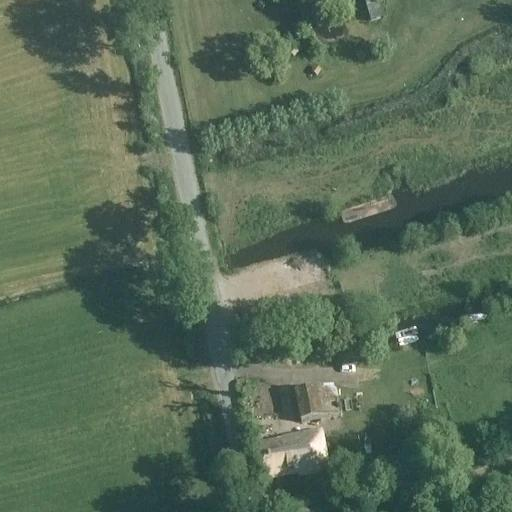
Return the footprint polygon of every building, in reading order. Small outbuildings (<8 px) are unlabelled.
[(228,275),(232,292),(259,286),(261,294),(321,279),(315,254),(228,275)] [(269,380),(283,430),(299,426),(285,376),(269,380)] [(294,394),(299,425),(338,417),(332,387),(294,394)] [(342,424),(352,423),(349,403),(340,404),(342,424)] [(422,420),(404,424),(411,454),(428,450),(422,420)] [(326,474),(319,434),(281,441),(282,444),(258,448),(264,481),(297,475),(297,479),(326,474)]
